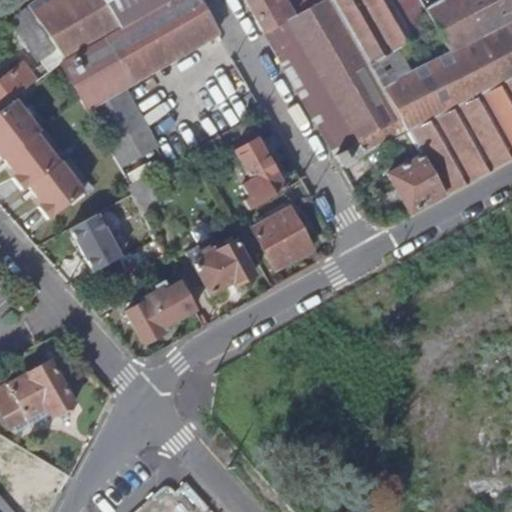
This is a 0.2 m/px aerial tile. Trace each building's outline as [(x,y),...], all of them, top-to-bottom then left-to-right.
[(34,0),(26,7),(64,61),(169,0),(34,0)] [(215,31),(196,0),(169,0),(64,61),(59,64),(76,93),(85,109),(216,34),(215,31)] [(243,0),(244,0),(263,33),(283,22),(272,3),(270,0),(243,0)] [(291,81),(334,156),(346,149),(348,148),(355,159),(379,146),(405,133),(367,65),(391,51),(402,45),(417,37),(434,29),(449,53),(511,20),(511,3),(510,0),(439,0),(422,9),(417,0),(323,0),(286,20),(283,22),(263,33),(291,81)] [(286,20),(323,0),(290,0),(284,4),(280,0),(276,0),(272,3),(283,22),(286,20)] [(47,72),(59,64),(64,61),(26,7),(25,7),(9,20),(40,62),(41,65),(47,72)] [(511,20),(449,53),(432,62),(405,75),(391,51),(367,65),(405,133),(413,145),(419,156),(442,194),(444,193),(511,155),(511,20)] [(434,29),(417,37),(432,62),(449,53),(434,29)] [(0,108),(12,99),(20,93),(35,82),(29,74),(20,64),(0,79),(0,108)] [(241,78),(233,64),(206,79),(214,93),(241,78)] [(35,82),(47,72),(41,65),(29,74),(35,82)] [(45,127),(20,93),(12,99),(36,133),(34,135),(56,164),(58,163),(80,194),(88,188),(65,157),(64,158),(42,129),(45,127)] [(80,194),(58,163),(56,164),(34,135),(36,133),(12,99),(0,108),(0,159),(1,159),(13,175),(9,178),(18,191),(25,186),(38,205),(35,208),(44,221),(80,194)] [(413,145),(405,133),(379,146),(387,159),(413,145)] [(216,137),(194,149),(198,157),(203,154),(205,157),(222,147),(216,137)] [(246,209),(282,190),(254,140),(234,152),(249,181),(241,186),(247,198),(242,201),(246,209)] [(335,160),(340,167),(355,159),(348,148),(346,149),(334,156),(335,160)] [(407,214),(442,194),(419,156),(385,175),(407,214)] [(127,188),(131,195),(141,214),(159,205),(144,178),(127,188)] [(250,232),(272,272),(310,250),(286,211),(250,232)] [(92,272),(120,257),(95,214),(68,229),(92,272)] [(191,265),(207,294),(230,282),(232,286),(252,275),(233,242),(209,254),(206,250),(200,253),(202,257),(202,258),(191,265)] [(193,310),(178,282),(166,289),(161,283),(153,287),(155,292),(141,300),(141,304),(124,313),(142,343),(160,335),(157,329),(193,310)] [(83,361),(71,347),(47,363),(57,379),(83,361)] [(57,379),(47,363),(0,389),(0,414),(8,429),(44,408),(50,418),(71,406),(57,379)] [(10,511),(0,500),(0,511),(10,511)]
